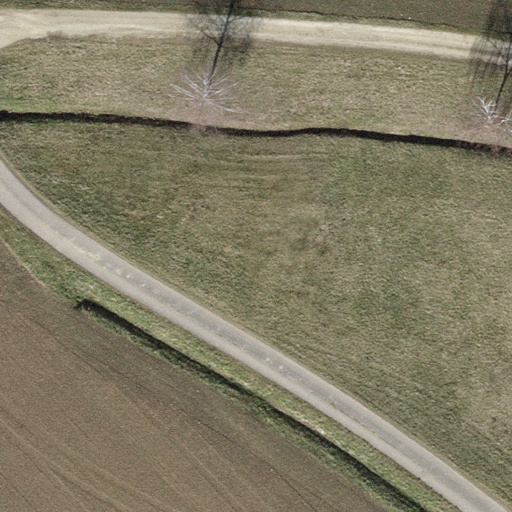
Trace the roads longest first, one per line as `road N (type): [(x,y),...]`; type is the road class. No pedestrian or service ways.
road 1 (track): [(499,511),(449,467),(51,224),(0,166)]
road 2 (track): [(0,30),(511,52)]
